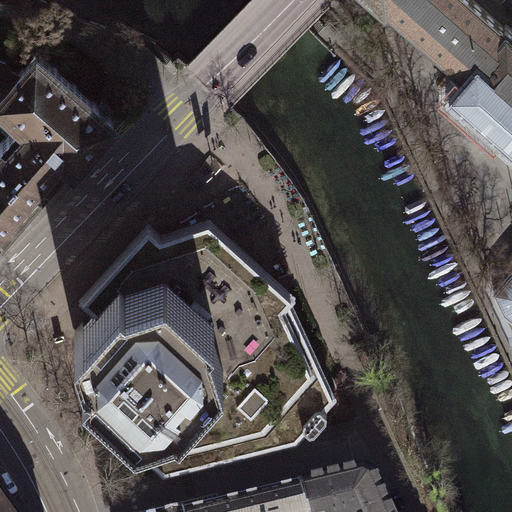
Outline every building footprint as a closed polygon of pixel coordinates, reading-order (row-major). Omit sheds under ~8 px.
[(511,28),(506,23),(504,26),(473,0),(375,0),(385,9),(388,5),(463,72),(453,85),(451,84),(448,89),(449,90),(448,91),(465,107),(466,105),(511,147),(511,28)] [(0,117),(12,128),(0,141),(0,240),(2,238),(68,163),(73,168),(120,117),(38,44),(15,72),(0,87),(0,117)] [(6,62),(0,59),(0,87),(15,72),(3,67),(6,62)] [(75,331),(85,360),(88,359),(91,362),(87,367),(83,371),(118,402),(106,416),(165,469),(272,442),(297,435),(307,425),(311,428),(315,426),(327,413),(328,409),(324,405),(334,395),(305,332),(289,297),(292,293),(209,218),(161,234),(149,223),(84,295),(97,307),(75,331)] [(511,270),(495,290),(506,313),(511,317),(511,270)] [(364,484),(299,497),(303,511),(384,511),(375,490),(364,484)] [(303,511),(299,497),(235,511),(303,511)]
